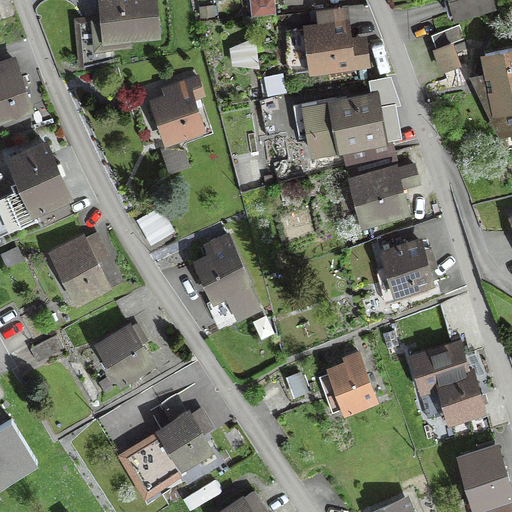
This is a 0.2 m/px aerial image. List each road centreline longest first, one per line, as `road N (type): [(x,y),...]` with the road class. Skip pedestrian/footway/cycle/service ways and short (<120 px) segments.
road 1 (residential): [(25,0),(119,216),(311,511)]
road 2 (residential): [(375,0),(511,395)]
